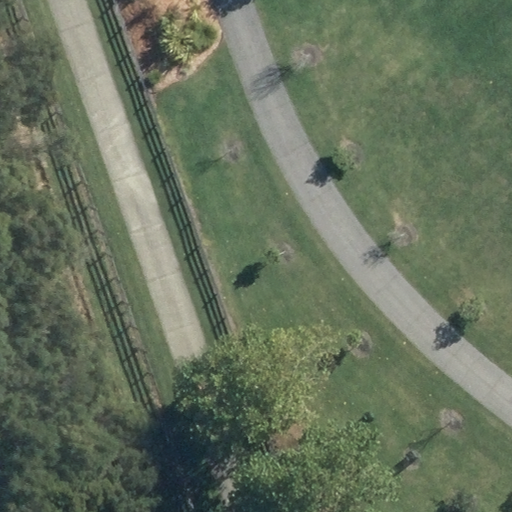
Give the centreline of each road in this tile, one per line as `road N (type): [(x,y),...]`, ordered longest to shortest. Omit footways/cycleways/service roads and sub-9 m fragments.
road 1 (unknown): [(233,511),(56,0)]
road 2 (unknown): [(511,372),(465,342),(343,222),(258,109),(205,0)]
